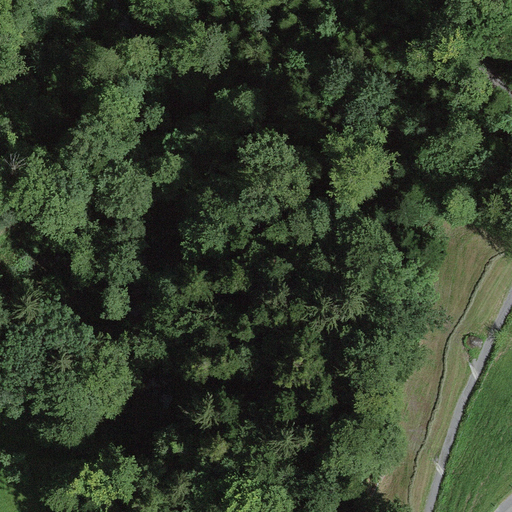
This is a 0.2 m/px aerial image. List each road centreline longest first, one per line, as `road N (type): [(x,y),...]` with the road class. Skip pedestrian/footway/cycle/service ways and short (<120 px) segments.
road 1 (track): [(511,296),(467,391),(428,511)]
road 2 (track): [(434,0),(511,95)]
